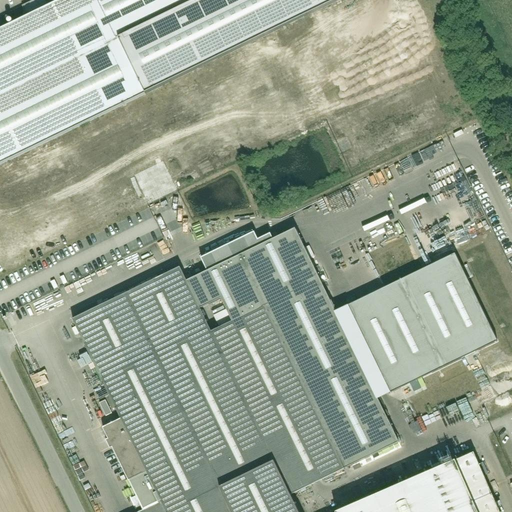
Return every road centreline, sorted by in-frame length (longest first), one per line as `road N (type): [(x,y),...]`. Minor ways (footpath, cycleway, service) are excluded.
road 1 (unknown): [(0,300),(179,212)]
road 2 (unclassified): [(0,350),(78,511)]
road 3 (unknown): [(438,0),(511,152)]
